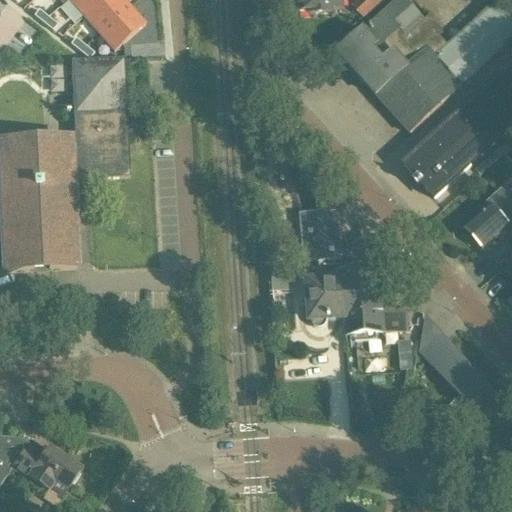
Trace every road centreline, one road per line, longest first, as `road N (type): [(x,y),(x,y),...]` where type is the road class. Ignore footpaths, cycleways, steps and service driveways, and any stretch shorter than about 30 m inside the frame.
road 1 (residential): [(511,346),(263,40),(260,0)]
road 2 (residential): [(186,282),(174,0)]
road 3 (residential): [(511,475),(362,453),(295,457)]
road 4 (residential): [(0,375),(112,370),(135,381),(145,400)]
road 5 (residential): [(177,474),(270,470),(295,457)]
